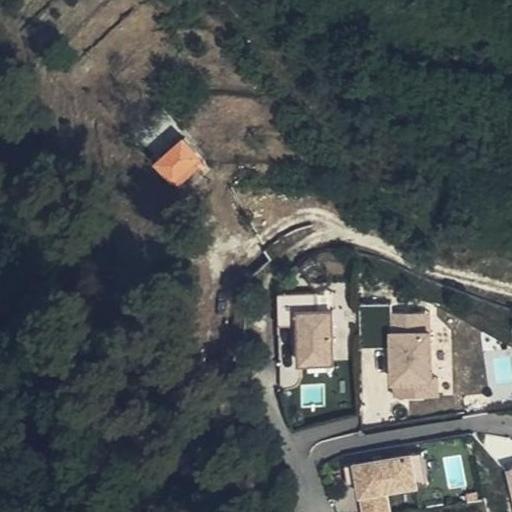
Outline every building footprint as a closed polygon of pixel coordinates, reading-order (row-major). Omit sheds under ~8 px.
[(175,175),(202,152),(186,135),(161,157),(175,175)] [(337,358),(336,303),(321,303),(321,288),(283,289),(283,318),(303,318),(303,358),(337,358)] [(364,301),(364,344),(394,343),(394,310),(394,300),(364,301)] [(434,376),(433,309),(394,310),(394,343),(395,394),(441,393),(440,376),(434,376)] [(420,483),(414,450),(358,459),(366,511),(394,511),(390,488),(420,483)]
